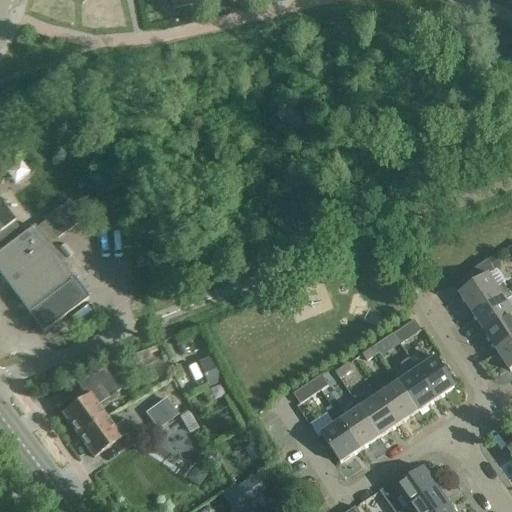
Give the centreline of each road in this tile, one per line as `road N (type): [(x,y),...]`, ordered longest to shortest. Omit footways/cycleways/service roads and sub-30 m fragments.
road 1 (residential): [(284,410),(340,499),(453,433)]
road 2 (residential): [(493,409),(380,235)]
road 3 (residential): [(0,384),(143,323)]
road 4 (secondary): [(70,511),(0,413)]
